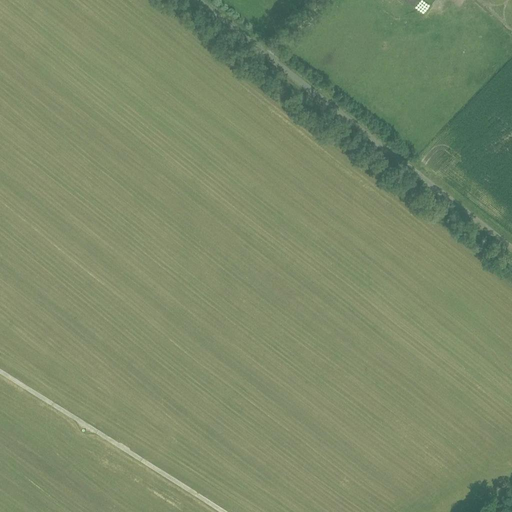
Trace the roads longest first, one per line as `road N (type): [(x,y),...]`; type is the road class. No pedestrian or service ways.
road 1 (unclassified): [(511,247),(199,0)]
road 2 (unknown): [(228,511),(0,371)]
